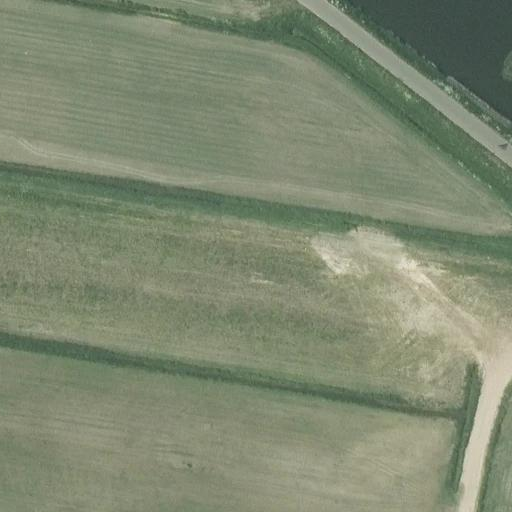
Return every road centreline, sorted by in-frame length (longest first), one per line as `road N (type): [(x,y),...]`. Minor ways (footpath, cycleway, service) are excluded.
road 1 (unclassified): [(511,156),(311,0)]
road 2 (residential): [(511,353),(486,381),(462,511)]
